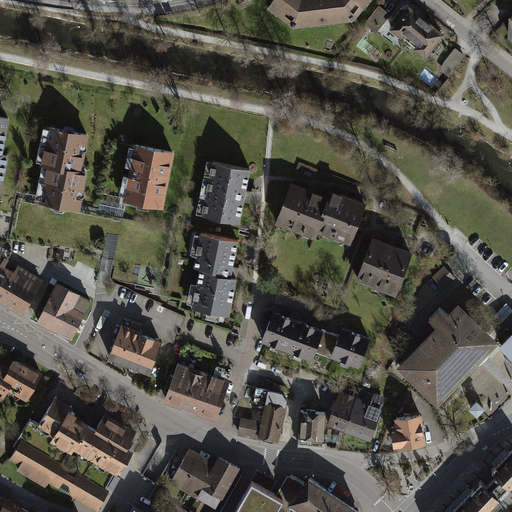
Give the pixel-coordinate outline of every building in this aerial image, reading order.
[(268,0),(265,5),(290,22),(347,16),(359,0),(268,0)] [(380,30),(392,14),(380,5),(369,21),(380,30)] [(424,21),(405,5),(389,24),(409,40),(424,21)] [(444,37),(424,21),(409,40),(428,56),(444,37)] [(451,76),(467,55),(456,47),(440,68),(451,76)] [(89,132),(47,123),(47,126),(43,125),(36,160),(40,160),(39,164),(41,164),(34,197),(39,198),(38,201),(80,210),(88,169),(82,168),(89,132)] [(174,149),(134,141),(122,198),(163,206),(174,149)] [(250,166),(213,159),(202,213),(240,221),(250,166)] [(328,194),(291,180),(275,222),(316,238),(318,231),(326,212),(322,211),(328,194)] [(367,201),(331,187),(328,194),(322,211),(326,212),(318,231),(351,244),(367,201)] [(119,234),(107,232),(98,277),(104,278),(110,279),(119,234)] [(237,239),(200,232),(193,266),(199,267),(191,306),(229,314),(237,276),(230,275),(237,239)] [(414,249),(373,234),(356,278),(397,294),(414,249)] [(4,264),(8,258),(0,252),(0,301),(21,314),(43,278),(18,264),(13,269),(4,264)] [(444,265),(433,277),(445,288),(456,276),(444,265)] [(38,322),(71,339),(89,302),(56,286),(38,322)] [(499,341),(501,339),(459,300),(449,311),(441,304),(430,316),(437,323),(397,365),(439,404),(455,387),(483,357),(499,341)] [(274,308),(261,340),(312,360),(315,351),(324,329),(325,328),(274,308)] [(141,330),(121,322),(108,357),(150,374),(163,340),(140,331),(141,330)] [(336,334),(324,329),(315,351),(332,358),(333,356),(359,367),(371,336),(343,325),(339,333),(337,332),(336,334)] [(511,332),(501,344),(500,345),(508,352),(510,353),(511,355),(511,332)] [(35,371),(15,360),(9,371),(4,379),(7,381),(24,391),(35,371)] [(230,379),(178,360),(173,372),(170,371),(164,388),(167,390),(163,401),(181,408),(182,406),(197,411),(196,413),(215,420),(230,379)] [(0,366),(0,392),(7,381),(4,379),(9,371),(0,366)] [(289,393),(256,386),(253,404),(264,407),(262,414),(260,420),(241,416),(237,434),(263,440),(262,440),(274,442),(274,440),(279,441),(289,393)] [(358,397),(341,391),(328,423),(345,429),(357,400),(358,397)] [(73,403),(56,394),(41,421),(57,430),(70,407),(73,403)] [(364,402),(357,400),(345,429),(370,438),(383,401),(366,395),(364,402)] [(486,406),(478,398),(473,403),(470,407),(478,414),(481,411),(486,406)] [(83,422),(86,416),(70,407),(57,430),(53,436),(69,445),(83,422)] [(325,412),(315,411),(315,409),(308,409),(308,410),(301,409),(298,443),(322,445),(325,412)] [(423,412),(395,416),(396,426),(392,426),(394,445),(399,445),(399,446),(427,442),(423,412)] [(121,446),(130,430),(106,415),(97,430),(81,456),(86,459),(77,474),(64,466),(60,464),(50,481),(69,492),(94,507),(129,450),(121,446)] [(81,456),(97,430),(83,422),(69,445),(67,448),(81,456)] [(60,464),(22,441),(12,458),(50,481),(60,464)] [(216,464),(189,449),(172,480),(198,495),(216,464)] [(449,511),(491,511),(502,501),(497,496),(503,490),(508,484),(511,487),(511,449),(492,469),(497,474),(492,480),(487,485),(481,479),(449,511)] [(216,464),(198,495),(188,511),(201,511),(208,500),(216,505),(237,466),(219,457),(216,464)] [(358,511),(359,511),(309,477),(304,485),(288,476),(278,496),(283,499),(277,510),(280,511),(303,511),(305,510),(308,511),(358,511)] [(278,496),(253,481),(235,511),(275,511),(277,510),(283,499),(278,496)] [(0,511),(50,511),(38,505),(34,511),(0,492),(0,511)]
